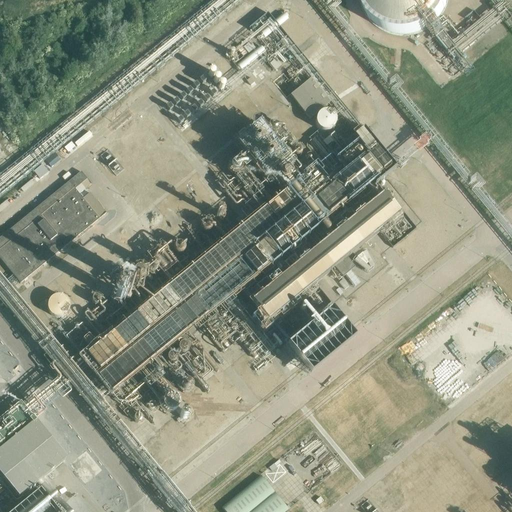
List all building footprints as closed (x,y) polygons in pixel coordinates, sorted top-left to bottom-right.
[(447,0),(360,0),(361,3),(364,11),(368,17),(371,21),(376,26),(381,29),(385,31),(390,33),(396,35),(402,35),(408,35),(414,34),(419,33),(424,30),(428,28),(435,22),(437,20),(440,16),(443,12),(446,7),(447,1),(447,0)] [(276,20),(270,13),(250,27),(261,41),(291,17),(287,12),(276,20)] [(251,54),(257,47),(253,43),(247,50),(251,54)] [(263,44),(238,66),(244,72),(269,50),(263,44)] [(270,63),(278,70),(283,64),(276,57),(270,63)] [(23,162),(20,165),(15,164),(14,174),(17,178),(26,170),(27,168),(48,151),(52,156),(57,151),(54,148),(55,142),(59,138),(71,139),(75,136),(71,131),(76,132),(89,122),(92,123),(93,113),(102,106),(111,107),(130,92),(127,87),(129,85),(128,83),(129,78),(127,76),(24,159),(23,162)] [(332,125),(333,121),(332,118),(330,115),(328,113),(324,112),(321,112),(317,114),(315,117),(314,119),(314,121),(315,124),(316,127),(319,130),(323,131),(327,130),(328,129),(330,128),(331,127),(332,125)] [(268,122),(239,141),(268,184),(276,178),(281,185),(301,171),(268,122)] [(428,138),(427,146),(434,148),(435,140),(428,138)] [(66,149),(58,155),(62,160),(73,151),(71,148),(68,151),(66,149)] [(110,155),(104,159),(108,164),(113,159),(110,155)] [(234,167),(241,175),(252,165),(245,157),(234,167)] [(356,203),(378,186),(375,182),(384,175),(372,159),(333,188),(344,203),(352,198),(356,203)] [(93,228),(92,226),(106,214),(90,194),(82,200),(79,196),(91,185),(81,173),(52,197),(50,195),(47,197),(48,199),(0,238),(0,260),(20,285),(79,237),(79,236),(80,238),(93,228)] [(155,180),(135,194),(144,207),(164,193),(155,180)] [(251,303),(268,323),(399,216),(383,196),(251,303)] [(7,223),(0,228),(0,230),(2,233),(10,226),(7,223)] [(344,281),(341,285),(348,290),(351,286),(344,281)] [(167,309),(171,313),(185,303),(186,305),(197,297),(192,291),(186,295),(183,291),(187,287),(182,282),(162,297),(164,300),(168,297),(173,304),(167,309)] [(68,308),(68,305),(67,301),(66,299),(65,297),(62,295),(60,294),(57,294),(54,294),(52,295),(49,297),(46,300),(46,302),(45,305),(46,309),(47,311),(48,313),(50,315),(52,316),(56,317),(58,317),(61,316),(64,314),(66,312),(67,310),(68,308)] [(209,317),(210,308),(200,307),(200,300),(195,300),(195,306),(190,306),(189,316),(209,317)] [(71,470),(40,435),(0,466),(0,481),(23,510),(71,470)] [(95,458),(93,511),(125,511),(130,508),(126,504),(126,498),(115,484),(115,483),(95,458)] [(258,474),(220,505),(224,511),(253,511),(275,494),(258,474)] [(275,494),(253,511),(285,511),(288,510),(275,494)]
